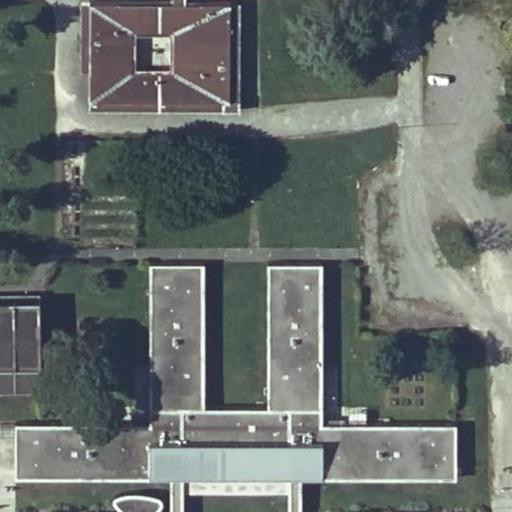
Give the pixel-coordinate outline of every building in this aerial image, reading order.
[(147,0),(89,0),(90,99),(222,100),(222,109),(239,109),(239,98),(228,98),(229,1),(186,0),(147,0)] [(192,262),(144,262),(142,420),(11,420),(11,472),(162,472),(174,472),(281,472),(280,511),(290,511),(291,471),(446,471),(446,420),(310,420),(310,262),(261,262),(261,405),(192,404),(192,262)] [(0,392),(40,391),(40,301),(0,302),(0,392)] [(338,404),(337,366),(322,366),(323,404),(338,404)] [(173,511),(174,472),(162,472),(162,511),(173,511)]
